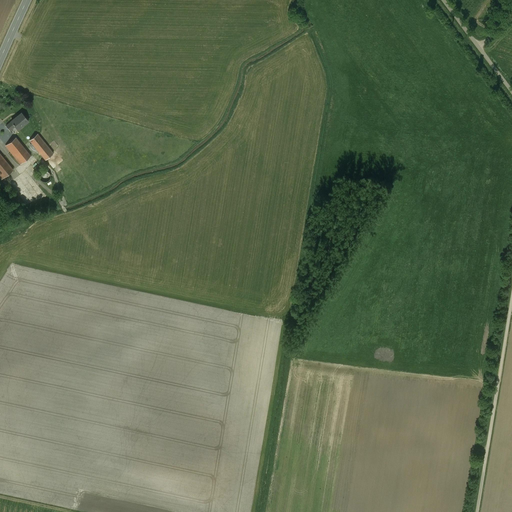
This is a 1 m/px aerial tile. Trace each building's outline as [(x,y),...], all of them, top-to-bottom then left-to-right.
[(11,121),(11,122),(15,126),(18,130),(28,121),(22,112),(11,121)] [(10,130),(15,126),(11,122),(6,126),(5,124),(0,128),(0,136),(4,142),(3,143),(21,164),(31,156),(10,130)] [(53,153),(37,134),(30,140),(45,160),(53,153)] [(0,178),(1,180),(13,170),(0,153),(0,178)] [(50,174),(48,172),(46,171),(43,171),(41,173),(39,176),(40,178),(42,181),(44,182),(47,181),(49,179),(51,177),(50,174)] [(10,201),(6,195),(2,198),(6,204),(10,201)]
